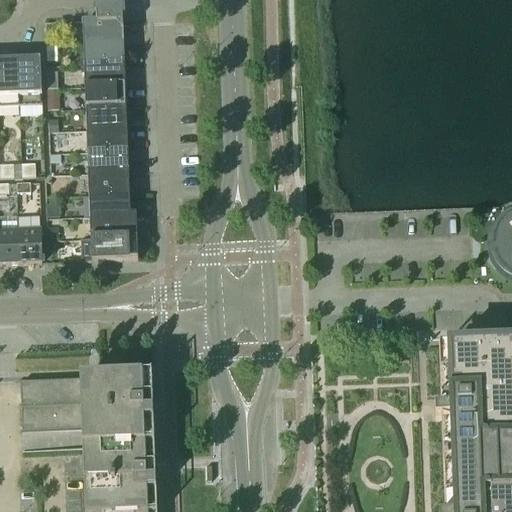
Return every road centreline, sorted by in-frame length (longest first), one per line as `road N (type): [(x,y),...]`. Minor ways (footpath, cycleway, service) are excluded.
road 1 (residential): [(164,221),(158,0)]
road 2 (tertiary): [(0,317),(214,307)]
road 3 (tertiary): [(271,306),(266,231),(245,185),(234,122)]
road 4 (tertiary): [(234,122),(214,307)]
road 5 (tertiary): [(214,307),(216,355),(253,459)]
road 6 (tertiary): [(253,459),(255,416),(271,374),(271,306)]
road 7 (tertiary): [(234,122),(229,0)]
